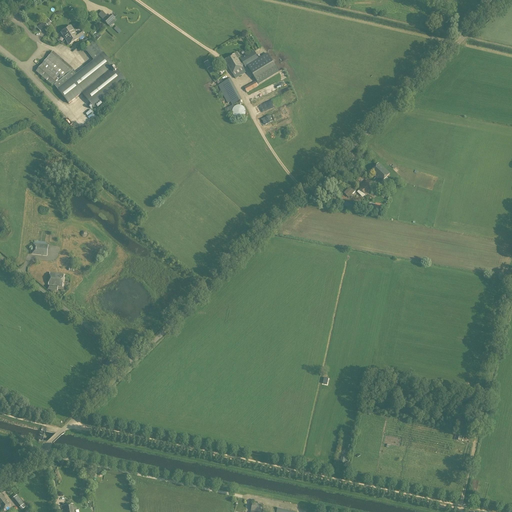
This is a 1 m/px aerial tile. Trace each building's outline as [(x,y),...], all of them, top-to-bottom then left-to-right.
[(108,25),(115,19),(111,15),(104,21),(108,25)] [(40,32),(47,26),(44,22),(37,28),(40,32)] [(65,41),(76,34),(71,26),(61,33),(65,41)] [(76,34),(65,41),(69,46),(79,39),(84,36),(81,31),(76,34)] [(85,49),(94,61),(78,73),(53,52),(36,72),(53,87),(54,85),(68,104),(82,94),(93,108),(126,82),(103,53),(94,41),(88,47),(85,49)] [(242,62),(240,63),(237,59),(240,58),(237,54),(224,61),(235,79),(245,73),(243,68),(242,67),(244,66),(245,67),(247,66),(255,79),(275,67),(267,54),(259,59),(254,52),(240,60),(242,62)] [(230,79),(220,85),(218,86),(220,91),(227,104),(240,97),(230,79)] [(247,93),(258,87),(258,86),(260,85),(258,82),(255,83),(255,82),(244,88),(247,93)] [(240,106),(238,106),(238,105),(241,104),(240,102),(226,109),(228,113),(232,111),(232,113),(233,115),(234,117),(236,118),(238,119),(240,119),(242,118),(244,116),(245,114),(245,112),(245,110),(244,108),(242,107),(240,106)] [(389,175),(378,164),(370,172),(378,179),(377,180),(380,184),(389,175)] [(366,196),(375,186),(367,180),(362,185),(362,184),(358,188),(366,196)] [(348,183),(351,186),(343,193),(348,198),(356,191),(353,188),(355,186),(350,181),(348,183)] [(32,254),(47,256),(48,245),(46,245),(46,243),(34,242),(34,244),(33,244),(32,254)] [(50,273),(48,286),(48,285),(48,290),(57,291),(58,287),(62,287),(64,275),(50,273)] [(460,441),(462,433),(456,432),(454,440),(460,441)] [(473,480),(470,493),(476,495),(479,482),(473,480)] [(0,494),(0,507),(3,510),(10,505),(1,494),(0,494)] [(26,507),(24,504),(17,495),(12,499),(19,508),(21,507),(23,509),(26,507)] [(251,511),(250,511),(261,511),(263,505),(253,503),(250,511),(251,511)]
